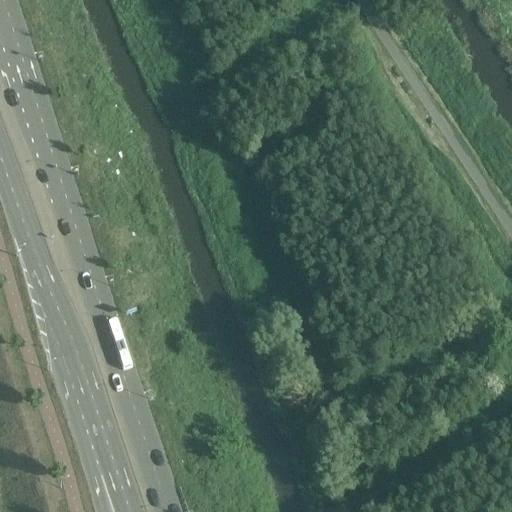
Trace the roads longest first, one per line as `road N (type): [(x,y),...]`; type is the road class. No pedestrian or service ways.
road 1 (primary): [(169,511),(2,0)]
road 2 (primary): [(0,164),(116,471)]
